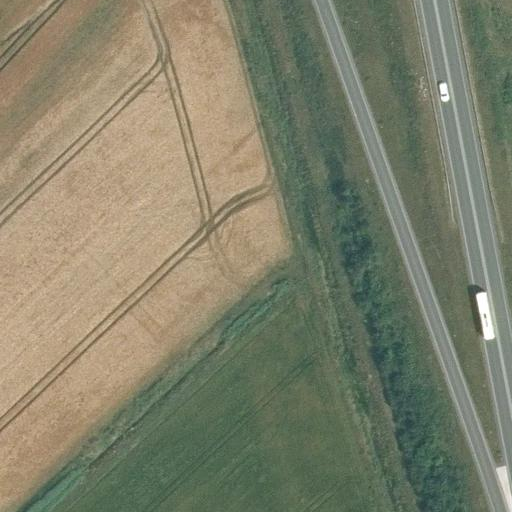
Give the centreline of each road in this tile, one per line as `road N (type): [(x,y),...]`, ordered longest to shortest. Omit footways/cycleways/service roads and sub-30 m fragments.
road 1 (trunk): [(321,0),(501,511)]
road 2 (trunk): [(511,407),(434,0)]
